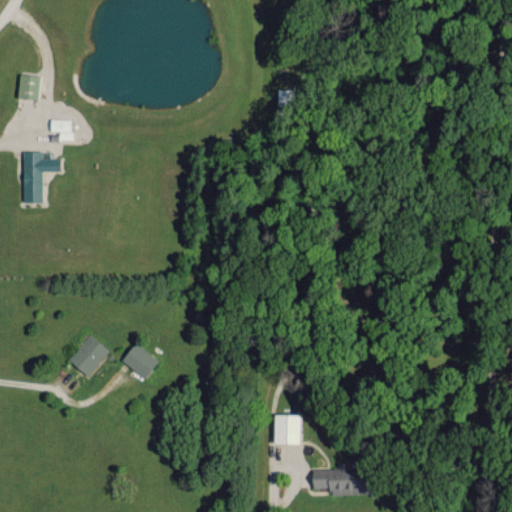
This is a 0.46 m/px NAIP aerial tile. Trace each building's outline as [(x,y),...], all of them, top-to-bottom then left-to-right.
[(40,75),(19,72),(16,96),(36,99),(40,75)] [(58,138),(71,138),(71,118),(49,118),(50,130),(58,130),(58,138)] [(59,169),(59,157),(41,157),(41,149),(22,149),(22,201),(41,201),(41,169),(59,169)] [(108,350),(90,333),(68,358),(87,374),(108,350)] [(157,359),(135,341),(120,358),(143,377),(157,359)] [(274,442),(300,443),(300,413),(274,413),(274,442)] [(328,492),(366,493),(367,463),(340,463),(340,467),(312,467),(311,487),(328,487),(328,492)]
